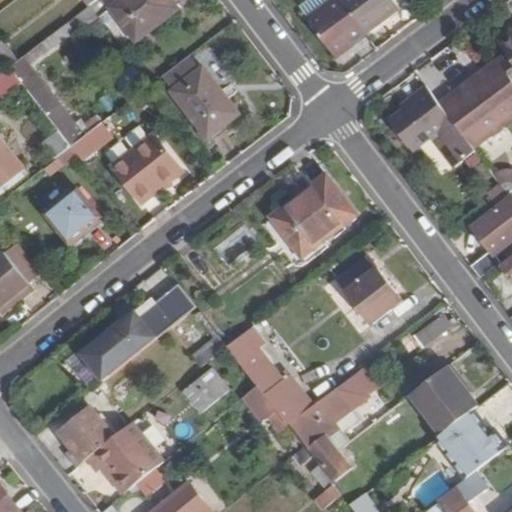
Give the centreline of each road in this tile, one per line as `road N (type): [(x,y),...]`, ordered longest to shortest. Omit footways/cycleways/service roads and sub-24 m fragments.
road 1 (residential): [(0,369),(330,112)]
road 2 (residential): [(330,112),(511,350)]
road 3 (residential): [(330,112),(477,0)]
road 4 (residential): [(243,0),(330,112)]
